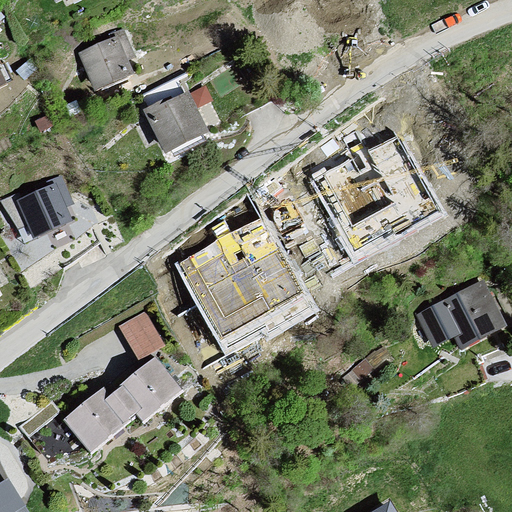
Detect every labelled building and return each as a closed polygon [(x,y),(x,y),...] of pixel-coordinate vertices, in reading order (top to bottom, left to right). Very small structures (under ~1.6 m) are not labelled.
[(138,57),(126,26),(105,34),(109,44),(78,56),(93,96),(136,79),(129,61),(138,57)] [(210,136),(189,92),(144,114),(164,158),(210,136)] [(398,135),(313,178),(355,259),(439,216),(398,135)] [(76,232),(55,191),(16,211),(38,252),(76,232)] [(274,210),(179,264),(227,348),(322,293),(274,210)] [(480,286),(439,307),(464,355),(504,334),(480,286)] [(145,308),(119,324),(139,357),(165,341),(145,308)] [(105,386),(67,418),(91,447),(136,410),(144,420),(180,390),(155,359),(112,395),(105,386)] [(29,511),(11,479),(0,484),(0,511),(29,511)] [(402,511),(393,496),(367,511),(402,511)]
